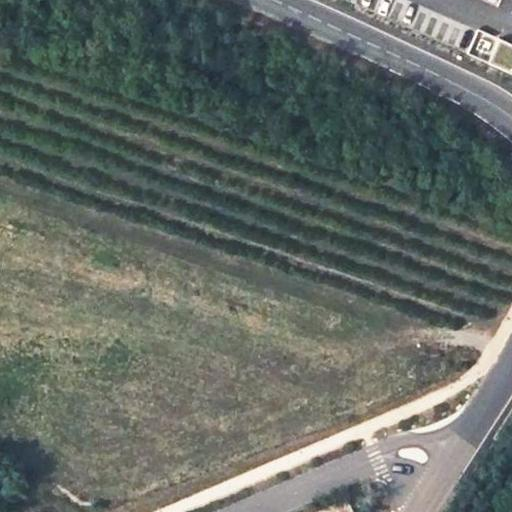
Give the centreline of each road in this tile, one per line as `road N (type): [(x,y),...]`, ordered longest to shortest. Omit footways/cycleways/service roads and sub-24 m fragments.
road 1 (tertiary): [(511,117),(272,0)]
road 2 (unclassified): [(243,511),(376,458),(410,454),(444,470)]
road 3 (unclassified): [(444,470),(511,370)]
